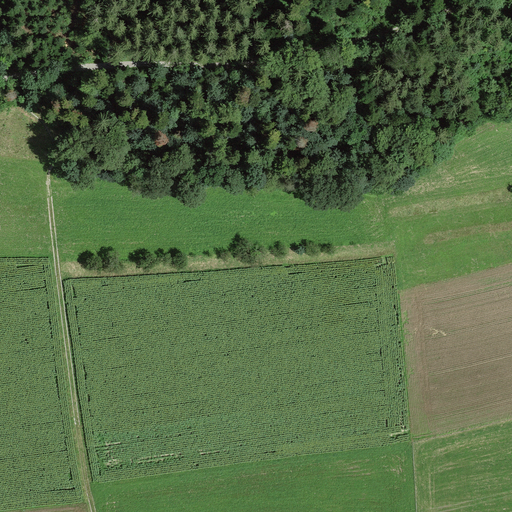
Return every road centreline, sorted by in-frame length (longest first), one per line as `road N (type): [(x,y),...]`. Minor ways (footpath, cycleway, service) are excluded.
road 1 (track): [(0,86),(225,69),(368,41),(461,0)]
road 2 (track): [(49,193),(90,511)]
